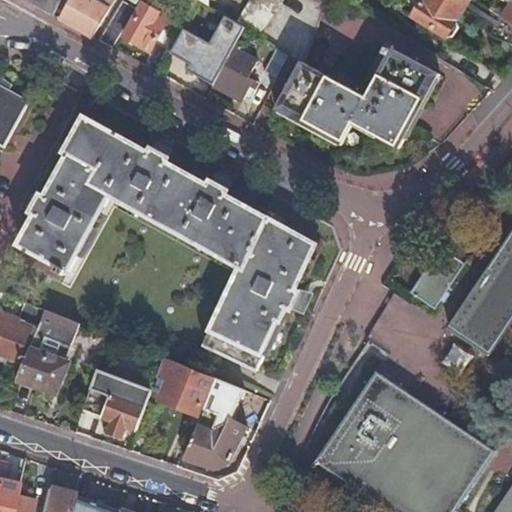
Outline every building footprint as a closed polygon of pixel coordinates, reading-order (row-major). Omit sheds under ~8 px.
[(23,0),(49,14),(57,0),(23,0)] [(68,0),(58,18),(91,37),(107,10),(89,0),(68,0)] [(218,0),(206,0),(207,5),(213,9),(218,0)] [(249,0),(235,23),(244,28),(261,38),(285,0),(249,0)] [(469,0),(420,0),(410,17),(445,39),(452,38),(458,29),(456,22),(463,10),(467,4),(469,0)] [(511,25),(511,0),(494,0),(488,10),(500,18),(511,25)] [(122,1),(98,41),(111,48),(134,7),(122,1)] [(124,35),(149,51),(168,19),(142,4),(124,35)] [(497,23),(467,4),(463,10),(493,29),(497,23)] [(186,70),(211,85),(233,47),(244,28),(235,23),(225,17),(210,44),(184,29),(170,53),(189,64),(186,70)] [(511,25),(500,18),(497,23),(493,29),(491,33),(511,46),(511,25)] [(233,47),(211,85),(241,102),(253,80),(248,76),(256,60),(233,47)] [(327,75),(300,62),(273,113),(275,115),(277,112),(338,142),(337,145),(339,146),(352,123),(399,148),(440,74),(392,48),(391,50),(386,48),(383,53),(388,56),(367,95),(341,82),(344,76),(330,69),(327,75)] [(275,50),(263,72),(274,78),(286,56),(275,50)] [(0,87),(0,144),(2,146),(25,102),(0,87)] [(65,152),(68,154),(71,156),(89,122),(83,118),(65,152)] [(290,308),(291,305),(298,291),(298,290),(294,287),(314,243),(295,233),(293,236),(265,221),(266,219),(225,196),(227,192),(225,191),(212,183),(210,182),(207,187),(165,163),(167,159),(165,158),(152,150),(150,149),(147,154),(89,122),(71,156),(68,154),(45,196),(42,195),(41,198),(34,211),(33,212),(36,214),(19,243),(56,264),(54,269),(62,274),(65,269),(68,270),(110,195),(241,267),(203,344),(257,370),(264,353),(261,352),(277,318),(280,319),(286,306),(290,308)] [(155,145),(152,150),(165,158),(169,152),(155,145)] [(212,183),(225,191),(228,184),(215,177),(212,183)] [(27,207),(34,211),(41,198),(35,194),(27,207)] [(511,239),(451,330),(450,329),(448,332),(488,359),(490,356),(489,356),(511,320),(511,239)] [(412,294),(434,310),(464,266),(443,251),(449,243),(447,242),(412,294)] [(298,291),(291,305),(302,311),(309,297),(298,291)] [(21,363),(15,378),(54,394),(66,364),(62,363),(78,323),(43,309),(35,331),(21,363)] [(35,331),(0,317),(0,355),(21,363),(35,331)] [(216,378),(163,357),(157,371),(151,388),(160,391),(157,398),(197,415),(207,390),(210,392),(216,378)] [(366,368),(356,382),(366,389),(361,397),(316,462),(388,511),(454,511),(493,457),(366,368)] [(95,373),(82,410),(112,421),(108,433),(121,438),(125,426),(136,430),(150,391),(129,383),(127,386),(95,373)] [(366,389),(356,382),(350,390),(361,397),(366,389)] [(212,429),(197,422),(183,457),(214,468),(228,463),(246,426),(256,431),(271,399),(243,388),(226,422),(212,429)] [(17,486),(0,482),(0,511),(10,511),(14,496),(17,486)] [(40,511),(68,511),(72,498),(73,496),(46,489),(40,511)] [(511,511),(511,491),(497,511),(511,511)] [(10,511),(29,511),(33,501),(14,496),(10,511)] [(113,511),(72,498),(68,511),(113,511)]
